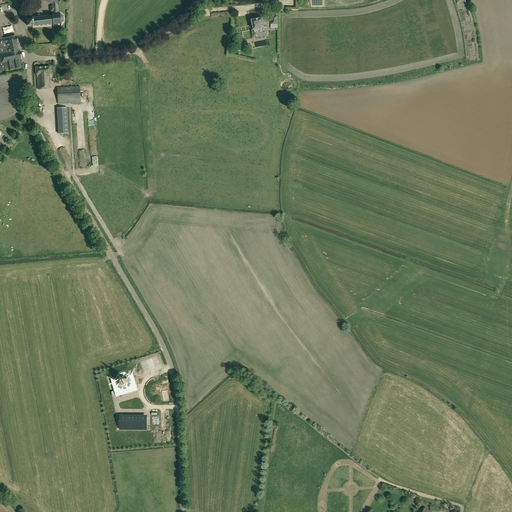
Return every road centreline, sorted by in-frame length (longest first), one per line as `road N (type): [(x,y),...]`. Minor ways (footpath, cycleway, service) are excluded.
road 1 (unclassified): [(183,511),(178,397),(165,349),(32,112)]
road 2 (unclassified): [(27,58),(129,53),(189,18),(204,0)]
